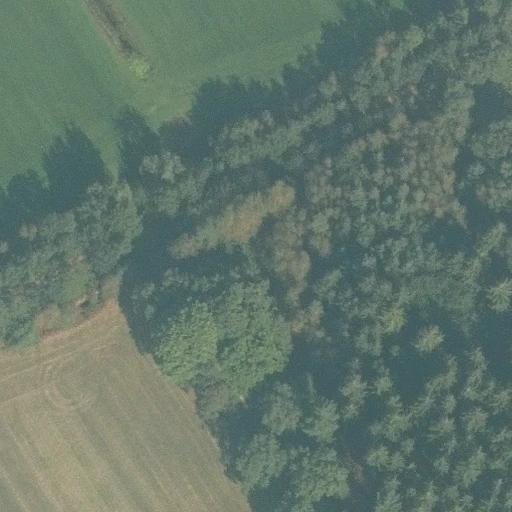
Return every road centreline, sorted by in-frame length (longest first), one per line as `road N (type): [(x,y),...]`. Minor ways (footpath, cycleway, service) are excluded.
road 1 (track): [(0,305),(511,45)]
road 2 (track): [(113,179),(319,511)]
road 3 (track): [(423,0),(245,92),(184,90),(140,114)]
